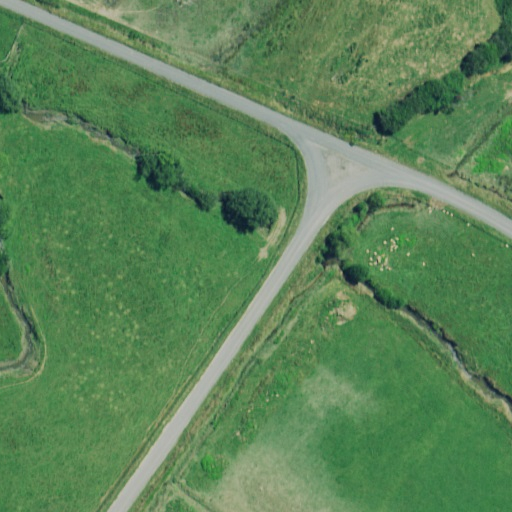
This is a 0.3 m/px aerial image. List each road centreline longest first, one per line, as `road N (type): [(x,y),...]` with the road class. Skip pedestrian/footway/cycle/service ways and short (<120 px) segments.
road 1 (unclassified): [(101,511),(355,153)]
road 2 (unclassified): [(0,0),(355,153)]
road 3 (unclassified): [(355,153),(511,221)]
